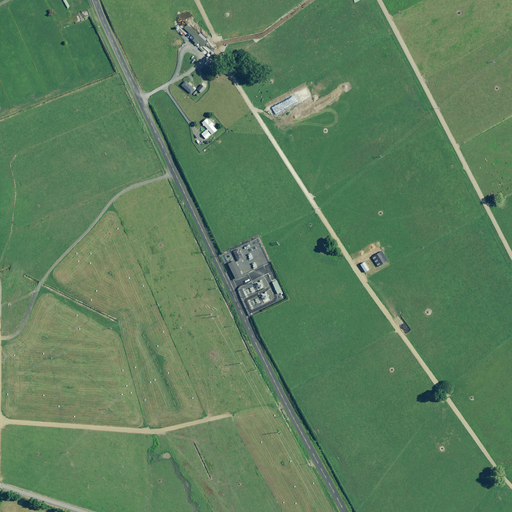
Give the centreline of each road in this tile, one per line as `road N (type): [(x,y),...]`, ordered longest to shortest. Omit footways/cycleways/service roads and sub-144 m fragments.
road 1 (unclassified): [(95,0),(274,381),(345,511)]
road 2 (unknown): [(131,511),(0,471)]
